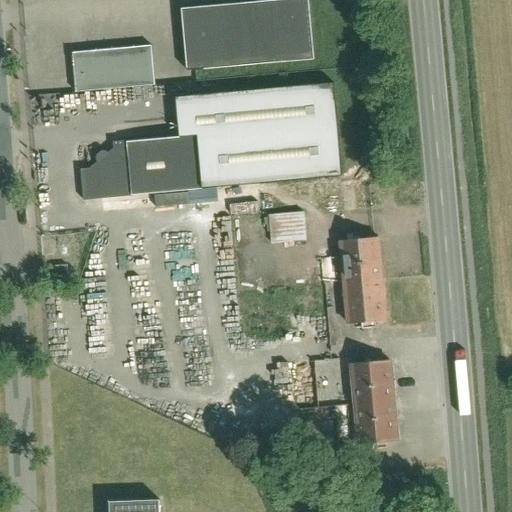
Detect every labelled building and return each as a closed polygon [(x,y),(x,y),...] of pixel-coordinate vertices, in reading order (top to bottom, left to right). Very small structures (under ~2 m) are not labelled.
[(317,5),(187,15),(192,75),(322,65),(317,5)] [(76,88),(151,82),(147,44),(72,51),(76,88)] [(77,185),(79,212),(335,188),(327,98),(171,113),(174,150),(110,156),(110,164),(90,166),(91,183),(77,185)] [(272,217),(274,245),(308,243),(305,214),(272,217)] [(346,251),(355,323),(386,319),(377,247),(346,251)] [(357,375),(362,447),(391,445),(387,373),(357,375)]
